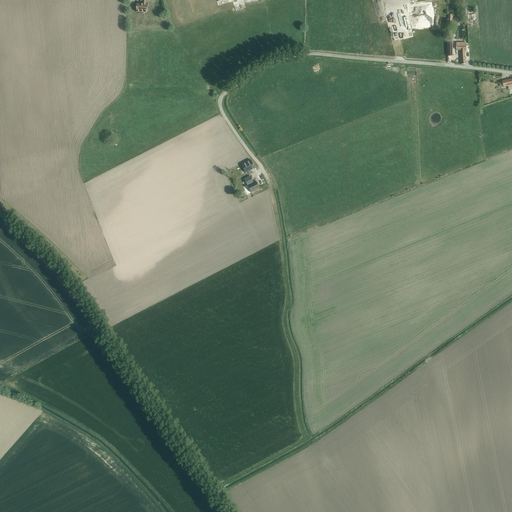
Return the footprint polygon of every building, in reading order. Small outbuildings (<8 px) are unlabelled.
[(145,4),(146,2),(148,2),(147,0),(139,0),(140,1),(142,1),(142,4),(136,3),(136,7),(136,8),(136,9),(136,12),(139,12),(139,13),(143,14),(143,12),(147,13),(147,4),(145,4)] [(184,0),(187,13),(194,12),(191,0),(184,0)] [(456,45),(455,50),(459,50),(460,52),(461,64),(465,64),(464,50),(466,50),(466,48),(466,45),(466,43),(456,42),(456,45)] [(511,87),(511,79),(502,81),(503,87),(507,86),(508,89),(511,87)] [(255,168),(251,160),(241,165),(245,173),(255,168)] [(250,176),(244,180),(251,192),(259,188),(256,181),(254,182),(250,176)]
